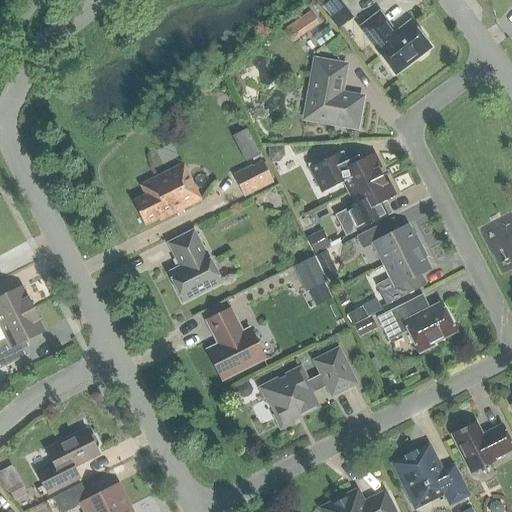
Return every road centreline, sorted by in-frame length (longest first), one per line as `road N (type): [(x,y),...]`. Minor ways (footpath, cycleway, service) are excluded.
road 1 (residential): [(511,346),(405,128),(488,54)]
road 2 (residential): [(196,510),(511,354)]
road 3 (residential): [(117,357),(0,126)]
road 4 (residential): [(196,510),(117,357)]
road 5 (tertiary): [(0,123),(33,59),(100,0)]
road 6 (residential): [(0,425),(37,393),(117,357)]
